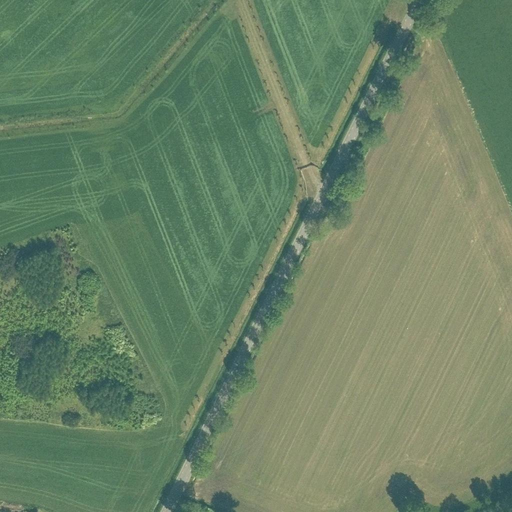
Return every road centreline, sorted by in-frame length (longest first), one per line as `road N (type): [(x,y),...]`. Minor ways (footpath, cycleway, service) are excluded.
road 1 (tertiary): [(165,511),(418,0)]
road 2 (track): [(240,0),(320,198)]
